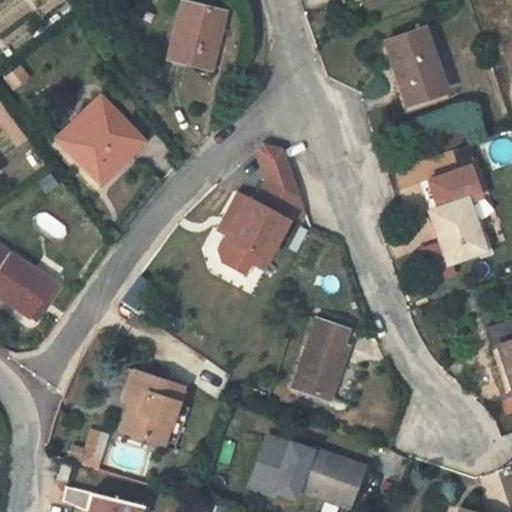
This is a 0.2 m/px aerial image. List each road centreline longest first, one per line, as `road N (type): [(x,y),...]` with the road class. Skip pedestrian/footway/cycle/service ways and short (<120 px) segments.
road 1 (residential): [(42,377),(145,232),(195,177),(301,94)]
road 2 (residential): [(301,94),(315,113),(405,361),(454,433)]
road 3 (residential): [(17,511),(25,427),(0,381)]
